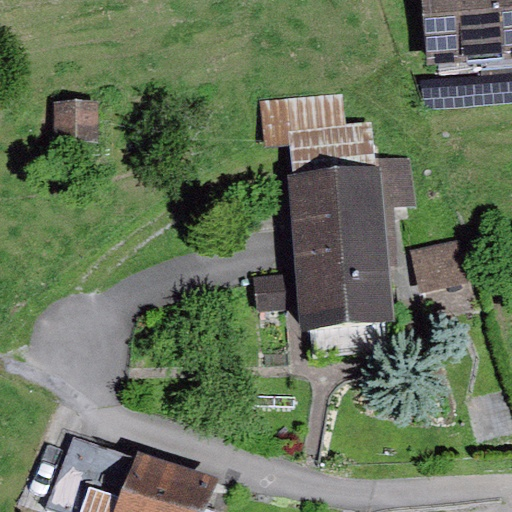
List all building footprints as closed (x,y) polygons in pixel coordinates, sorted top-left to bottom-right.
[(511,0),(421,0),(426,73),(511,67),(511,0)] [(293,150),(295,180),(374,173),(370,126),(346,128),(343,93),(258,100),(262,152),(293,150)] [(511,93),(425,99),(425,110),(511,104),(511,93)] [(98,141),(99,105),(55,104),(54,140),(98,141)] [(295,180),(288,180),(294,257),(389,248),(381,172),(374,173),(295,180)] [(461,244),(411,255),(420,297),(470,287),(461,244)] [(389,248),(294,257),(302,333),(311,332),(314,359),(389,352),(386,327),(397,326),(389,248)] [(282,278),(253,281),(256,316),(285,313),(282,278)] [(134,462),(71,440),(47,508),(58,511),(208,511),(219,482),(137,454),(134,462)]
